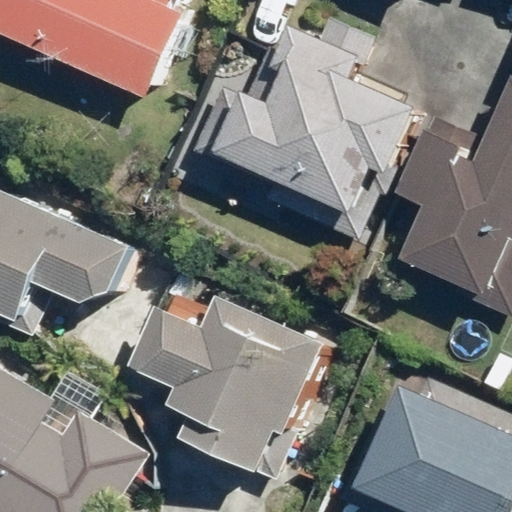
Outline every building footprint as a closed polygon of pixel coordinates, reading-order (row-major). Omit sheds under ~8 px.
[(193,14),(198,0),(6,0),(0,15),(0,44),(158,110),(187,40),(170,33),(180,8),(193,14)] [(297,61),(279,52),(223,169),(356,232),(379,183),(393,189),(426,119),(366,90),(387,46),(340,23),(325,55),(304,45),(297,61)] [(511,92),(506,90),(488,140),(433,120),(402,209),(431,219),(408,283),(511,319),(511,92)] [(142,250),(0,187),(0,325),(33,340),(52,297),(110,322),(142,250)] [(292,451),(328,355),(219,315),(211,339),(145,314),(117,391),(147,402),(153,386),(182,397),(171,426),(193,435),(185,458),(267,489),(282,447),(292,451)] [(131,511),(160,463),(0,370),(0,511),(131,511)] [(511,511),(511,419),(406,375),(352,500),(379,511),(511,511)]
